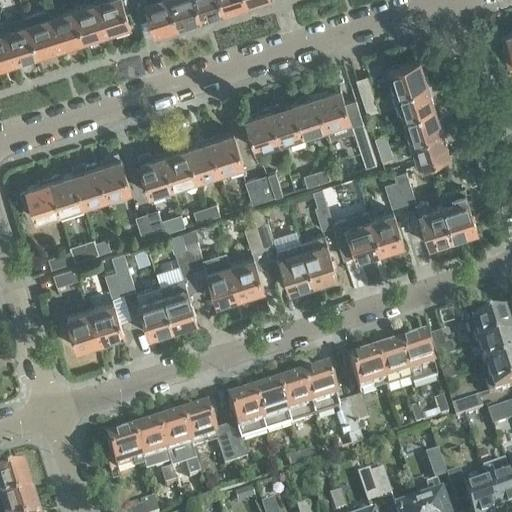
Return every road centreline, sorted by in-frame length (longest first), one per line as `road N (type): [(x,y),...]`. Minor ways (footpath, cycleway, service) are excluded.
road 1 (residential): [(50,415),(511,258)]
road 2 (residential): [(0,139),(451,0)]
road 3 (residential): [(511,184),(451,0)]
road 4 (residential): [(50,415),(0,241)]
